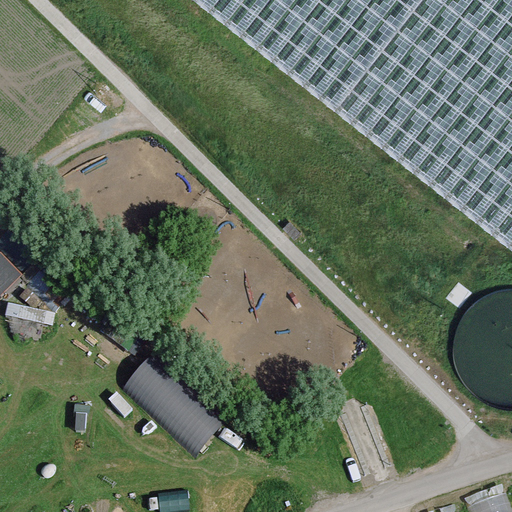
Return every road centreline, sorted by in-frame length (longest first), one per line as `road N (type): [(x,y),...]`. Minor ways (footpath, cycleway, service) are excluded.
road 1 (track): [(39,0),(502,465)]
road 2 (unclassified): [(511,463),(353,511)]
